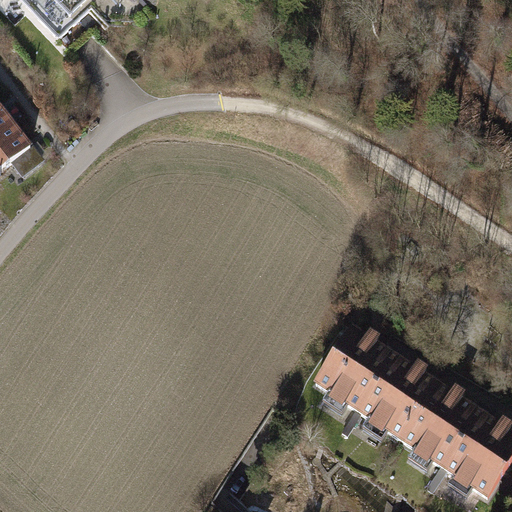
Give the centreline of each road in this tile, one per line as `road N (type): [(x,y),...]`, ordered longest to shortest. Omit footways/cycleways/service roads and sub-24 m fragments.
road 1 (residential): [(0,252),(125,121),(170,101),(254,103),(317,120),(511,237)]
road 2 (track): [(421,0),(436,31),(511,118)]
